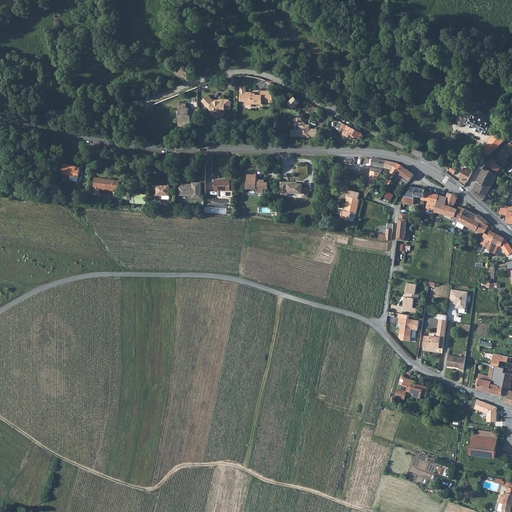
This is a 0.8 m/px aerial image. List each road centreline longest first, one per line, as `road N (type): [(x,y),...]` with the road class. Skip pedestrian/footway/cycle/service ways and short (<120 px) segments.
road 1 (unclassified): [(511,410),(439,379),(363,317),(241,278),(90,274),(0,311)]
road 2 (unclassified): [(427,167),(415,150),(262,75),(228,71),(146,100),(101,101),(62,97),(0,73)]
road 3 (secondary): [(0,122),(113,143),(362,151),(427,167)]
road 4 (track): [(367,511),(226,463),(180,465),(150,491),(84,470),(0,417)]
road 5 (track): [(335,111),(381,44),(388,0)]
road 6 (track): [(443,511),(473,394)]
